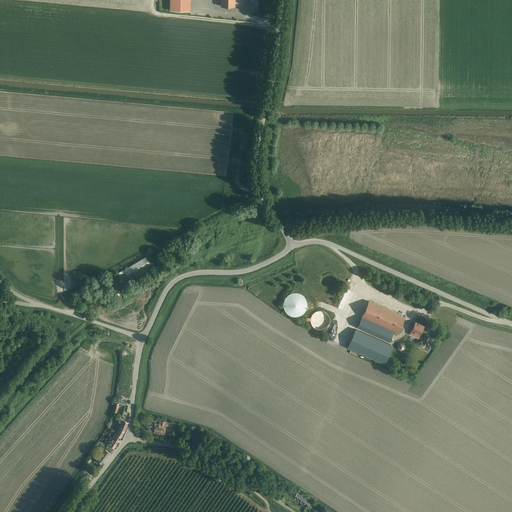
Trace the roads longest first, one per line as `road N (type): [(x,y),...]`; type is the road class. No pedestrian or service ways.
road 1 (unclassified): [(293,246),(261,195),(256,166),(280,0)]
road 2 (unclassified): [(511,324),(328,244),(293,246)]
road 3 (unclassified): [(143,338),(176,279),(240,272),(293,246)]
road 4 (unclassified): [(294,511),(199,452),(127,437)]
road 5 (track): [(278,24),(155,13),(154,0)]
